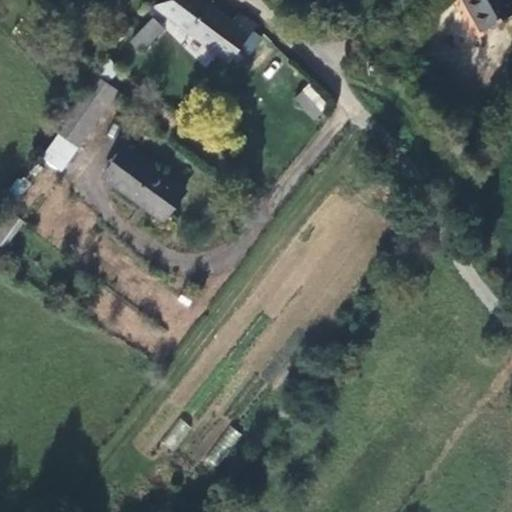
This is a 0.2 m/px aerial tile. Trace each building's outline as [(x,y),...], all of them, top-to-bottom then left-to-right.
[(255,24),(240,13),(234,23),(199,0),(189,0),(161,14),(186,29),(184,32),(228,63),(235,54),(251,29),(255,24)] [(511,0),(468,0),(485,31),(511,16),(511,0)] [(162,32),(151,23),(133,45),(143,55),(162,32)] [(251,29),(235,54),(246,61),(260,38),(251,29)] [(308,83),(292,98),(313,119),(328,104),(308,83)] [(105,112),(87,98),(58,136),(63,142),(57,151),(72,161),(105,112)] [(107,179),(165,220),(186,192),(125,151),(107,179)] [(179,450),(189,424),(176,419),(166,444),(179,450)]
